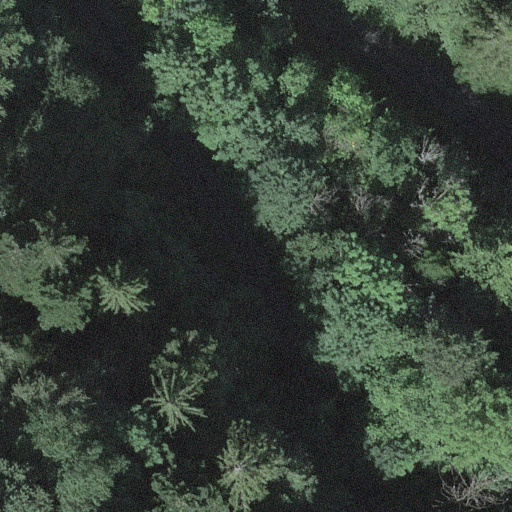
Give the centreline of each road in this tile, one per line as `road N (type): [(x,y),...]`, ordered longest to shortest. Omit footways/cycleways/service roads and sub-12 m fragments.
road 1 (track): [(82,0),(382,511)]
road 2 (track): [(511,158),(312,0)]
